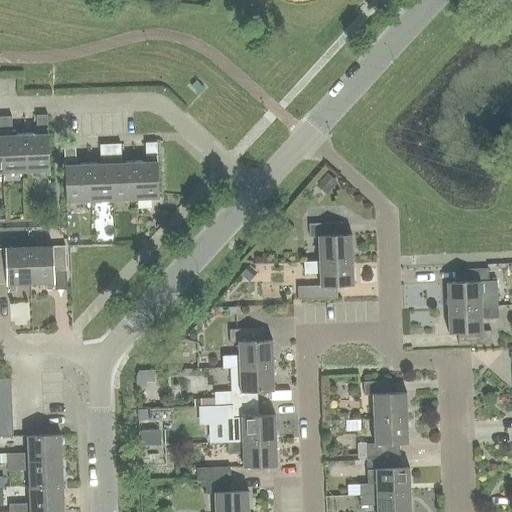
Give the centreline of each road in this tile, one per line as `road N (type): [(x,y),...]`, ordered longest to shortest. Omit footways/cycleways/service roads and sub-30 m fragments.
road 1 (residential): [(257,191),(149,102),(0,108)]
road 2 (residential): [(311,511),(309,347),(322,338),(392,336)]
road 3 (residential): [(460,511),(453,360),(393,363),(392,336)]
road 4 (residential): [(392,336),(387,215),(308,136)]
road 5 (unclassified): [(102,362),(257,191)]
road 6 (unclassified): [(308,136),(427,0)]
road 7 (unclassified): [(107,511),(102,362)]
